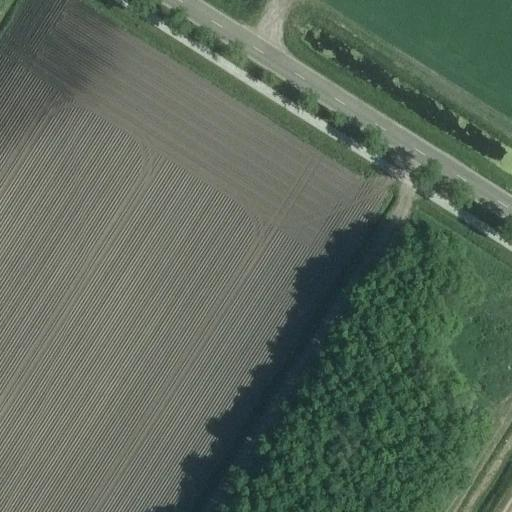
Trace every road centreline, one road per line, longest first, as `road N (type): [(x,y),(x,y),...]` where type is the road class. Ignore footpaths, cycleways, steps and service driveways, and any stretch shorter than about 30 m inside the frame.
road 1 (tertiary): [(176,0),(511,211)]
road 2 (track): [(212,511),(412,185)]
